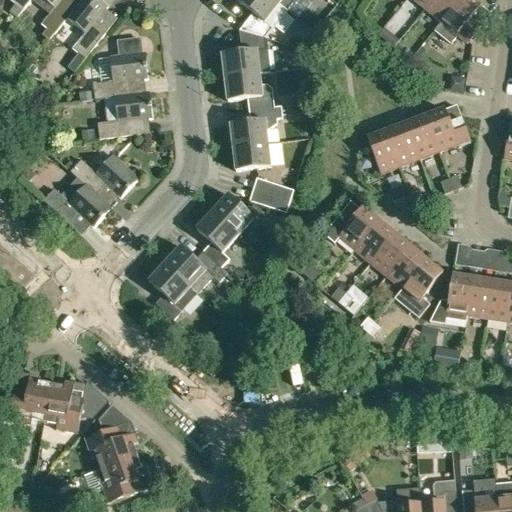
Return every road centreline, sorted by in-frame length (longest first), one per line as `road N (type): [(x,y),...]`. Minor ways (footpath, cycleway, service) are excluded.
road 1 (residential): [(83,301),(194,170),(178,13)]
road 2 (residential): [(226,438),(352,402),(447,400),(511,409)]
road 3 (residential): [(511,237),(487,228),(481,215),(511,19)]
road 4 (tertiary): [(226,438),(83,301)]
